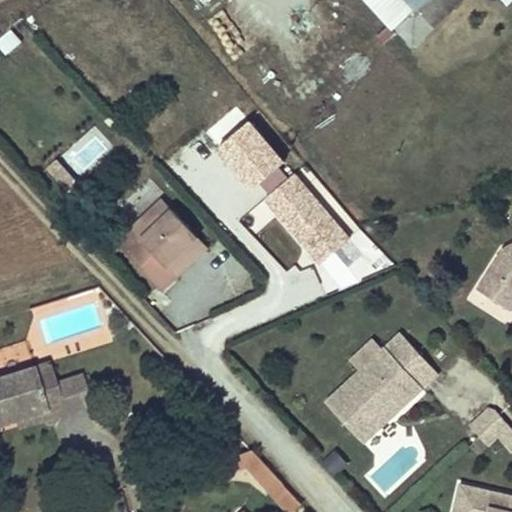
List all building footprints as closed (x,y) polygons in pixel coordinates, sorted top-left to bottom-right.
[(425,0),(418,7),(433,23),(459,0),(425,0)] [(0,46),(7,54),(23,39),(11,25),(0,35),(0,46)] [(249,121),(219,147),(253,186),(283,160),(249,121)] [(350,236),(293,173),(265,199),(321,262),(350,236)] [(175,208),(164,197),(133,228),(144,239),(175,208)] [(178,274),(169,264),(201,235),(175,208),(144,239),(133,228),(122,239),(165,285),(178,274)] [(210,245),(201,235),(169,264),(178,274),(210,245)] [(511,304),(511,243),(506,247),(480,286),(511,307),(511,304)] [(435,371),(401,335),(383,351),(363,370),(359,373),(328,403),(362,439),(435,371)] [(383,351),(373,340),(349,363),(359,373),(363,370),(383,351)] [(35,370),(53,365),(52,360),(33,366),(35,370)] [(0,420),(35,410),(52,404),(57,417),(69,413),(60,385),(53,365),(35,370),(33,366),(0,375),(0,420)] [(85,376),(60,385),(69,413),(95,405),(85,376)] [(57,417),(52,404),(35,410),(39,424),(57,417)] [(491,405),(468,426),(477,436),(496,418),(500,414),(491,405)] [(496,418),(511,433),(511,425),(500,414),(496,418)] [(511,433),(496,418),(477,436),(486,446),(498,436),(511,451),(511,433)] [(334,448),(323,459),(336,473),(348,463),(334,448)] [(511,511),(511,494),(463,483),(456,511),(511,511)] [(293,511),(299,507),(294,502),(285,511),(293,511)]
